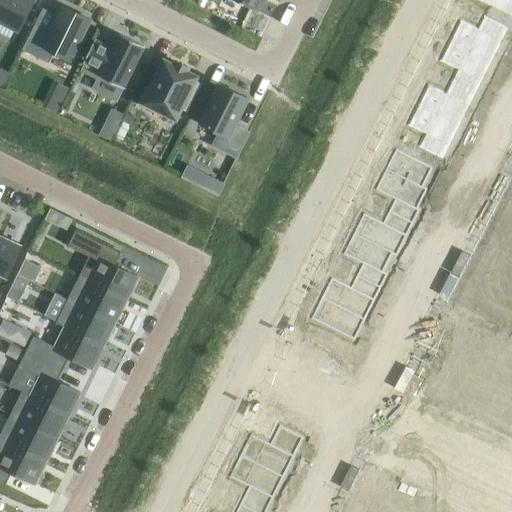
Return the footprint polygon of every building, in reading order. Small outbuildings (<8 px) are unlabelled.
[(0,0),(0,19),(19,29),(33,0),(0,0)] [(237,0),(258,10),(262,0),(237,0)] [(511,0),(479,0),(511,16),(511,0)] [(48,30),(35,23),(22,48),(48,61),(52,52),(70,61),(92,18),(62,3),(48,30)] [(460,20),(450,41),(490,61),(507,28),(483,16),(477,29),(460,20)] [(95,39),(83,61),(101,70),(98,75),(123,87),(144,46),(119,33),(112,47),(105,44),(95,39)] [(450,41),(440,60),(457,68),(451,81),(474,93),(490,61),(450,41)] [(140,102),(177,120),(200,74),(189,69),(191,66),(175,58),(173,61),(163,56),(140,102)] [(428,85),(418,105),(458,125),(468,105),(474,93),(451,81),(445,93),(428,85)] [(248,98),(220,84),(200,122),(218,130),(210,144),(235,157),(249,130),(235,123),(248,98)] [(418,105),(407,126),(424,135),(418,146),(442,158),(448,147),(458,125),(418,105)] [(396,149),(386,168),(422,187),(432,167),(396,149)] [(386,168),(376,188),(395,198),(388,211),(412,223),(419,210),(417,209),(426,189),(422,187),(386,168)] [(203,187),(218,194),(223,183),(209,176),(203,187)] [(364,214),(353,235),(391,254),(396,256),(412,223),(388,211),(382,223),(364,214)] [(89,253),(79,275),(127,299),(139,275),(115,263),(121,252),(75,229),(68,243),(89,253)] [(3,235),(0,241),(0,273),(8,277),(22,244),(3,235)] [(353,235),(343,254),(363,264),(356,276),(380,288),(386,275),(382,273),(391,254),(353,235)] [(43,266),(27,258),(20,272),(36,280),(43,266)] [(79,275),(67,298),(116,322),(127,299),(79,275)] [(331,278),(321,298),(364,319),(374,300),(380,288),(356,276),(351,288),(331,278)] [(24,290),(12,284),(7,295),(19,301),(24,290)] [(56,320),(64,324),(104,344),(116,322),(67,298),(56,320)] [(321,298),(311,319),(322,324),(312,344),(344,360),(354,340),(364,319),(321,298)] [(0,334),(4,337),(11,323),(3,319),(0,326),(0,334)] [(33,336),(26,349),(63,367),(69,356),(93,368),(104,344),(64,324),(53,346),(33,336)] [(40,373),(29,395),(69,415),(81,391),(57,379),(63,367),(26,349),(11,342),(5,354),(20,361),(19,363),(40,373)] [(444,352),(424,391),(447,403),(467,363),(444,352)] [(467,363),(447,403),(470,414),(490,375),(467,363)] [(511,385),(490,375),(470,414),(493,425),(511,386),(511,385)] [(511,386),(493,425),(511,434),(511,386)] [(20,391),(9,413),(58,437),(69,415),(29,395),(20,391)] [(9,413),(0,431),(0,435),(47,459),(58,437),(9,413)] [(251,434),(240,455),(283,477),(303,437),(279,425),(270,444),(251,434)] [(0,481),(5,484),(11,471),(35,483),(47,459),(0,435),(0,481)] [(240,455),(229,477),(249,487),(240,505),(254,511),(265,511),(283,477),(240,455)] [(372,474),(357,506),(368,511),(379,511),(393,485),(372,474)] [(393,485),(379,511),(400,511),(410,493),(393,485)] [(410,493),(400,511),(421,511),(427,502),(410,493)] [(427,502),(421,511),(443,511),(444,510),(427,502)]
